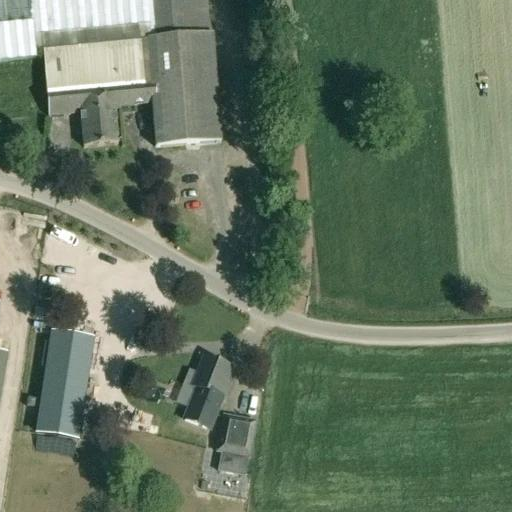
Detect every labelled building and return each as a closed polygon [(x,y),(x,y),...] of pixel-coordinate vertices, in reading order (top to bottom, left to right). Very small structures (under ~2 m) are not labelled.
[(0,0),(0,64),(36,60),(35,54),(42,53),(41,39),(137,29),(134,0),(0,0)] [(153,150),(154,150),(220,145),(213,36),(210,36),(206,0),(186,2),(185,0),(134,0),(137,29),(41,39),(42,53),(146,43),(150,106),(153,150)] [(146,43),(42,53),(48,118),(80,116),(83,149),(117,146),(113,110),(150,106),(146,43)] [(78,441),(94,341),(49,334),(34,434),(78,441)] [(191,388),(194,390),(181,422),(210,435),(224,401),(225,401),(231,387),(225,385),(232,369),(204,358),(191,388)] [(38,401),(28,400),(25,414),(36,415),(38,401)] [(216,454),(221,455),(217,474),(245,480),(256,423),(223,417),(216,454)]
